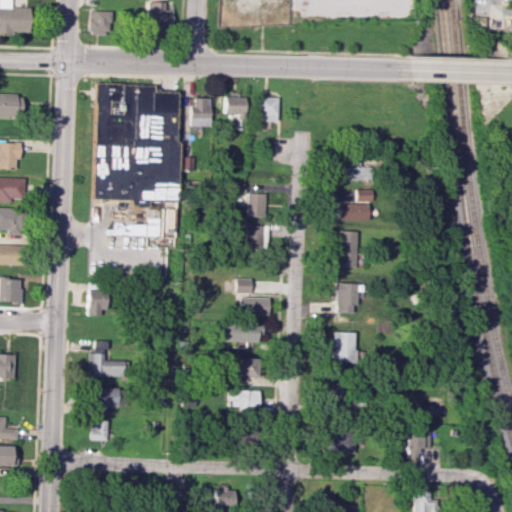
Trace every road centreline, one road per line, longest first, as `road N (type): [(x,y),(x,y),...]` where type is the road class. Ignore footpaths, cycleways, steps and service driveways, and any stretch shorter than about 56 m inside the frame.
road 1 (tertiary): [(65,0),(45,511)]
road 2 (residential): [(478,480),(48,462)]
road 3 (residential): [(297,129),(284,511)]
road 4 (tertiary): [(355,68),(0,56)]
road 5 (tertiary): [(511,71),(355,68)]
